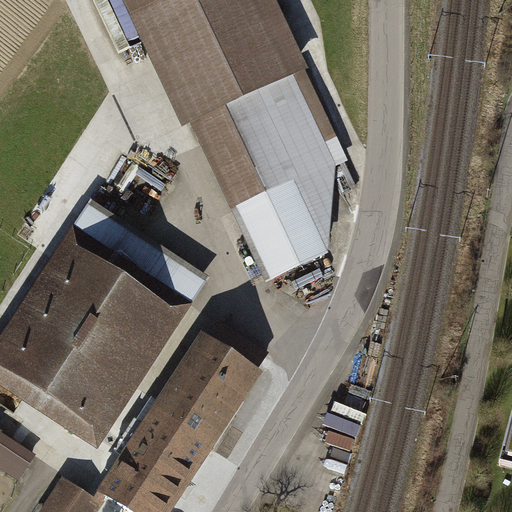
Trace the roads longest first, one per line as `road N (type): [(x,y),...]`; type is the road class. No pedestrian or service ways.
road 1 (tertiary): [(389,0),(381,217),(326,349),(227,511)]
road 2 (track): [(326,349),(279,328),(243,291),(89,0)]
